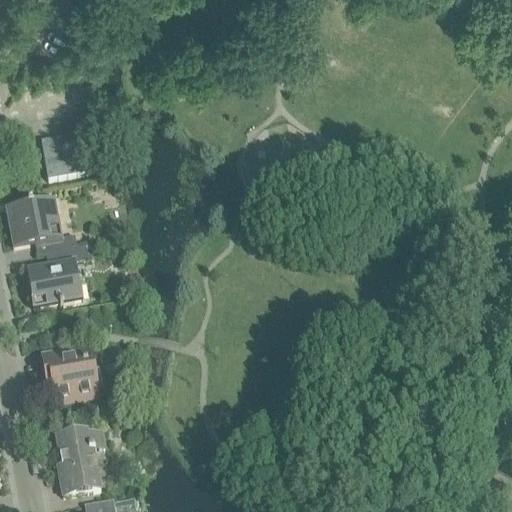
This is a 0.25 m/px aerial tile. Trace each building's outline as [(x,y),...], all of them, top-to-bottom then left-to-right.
[(88,139),(44,147),(40,147),(46,186),(94,178),(88,139)] [(35,262),(44,260),(75,254),(75,253),(73,241),(60,243),(53,206),(31,210),(30,207),(25,208),(26,211),(17,213),(18,221),(5,224),(10,249),(32,245),(35,262)] [(84,252),(75,253),(75,254),(44,260),(47,276),(25,280),(30,306),(44,304),(45,312),(58,310),(58,312),(62,311),(61,309),(81,305),(74,268),(86,265),(84,252)] [(79,401),(97,398),(88,354),(40,363),(44,383),(48,382),(53,410),(79,405),(79,401)] [(94,455),(103,453),(100,437),(85,440),(85,437),(55,443),(63,487),(59,488),(62,503),(99,496),(91,457),(94,456),(94,455)]
